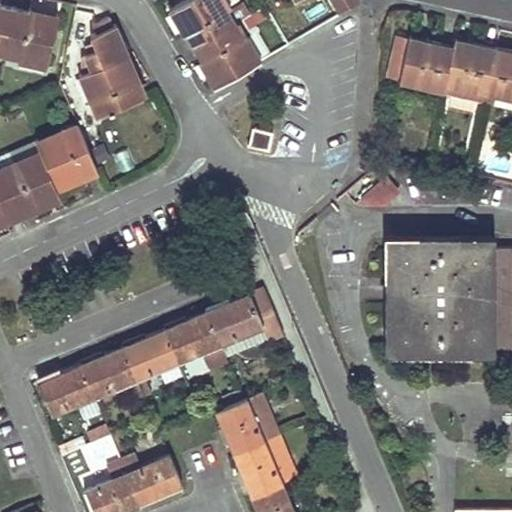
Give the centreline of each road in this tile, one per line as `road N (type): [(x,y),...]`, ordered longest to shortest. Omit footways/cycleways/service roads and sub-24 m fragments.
road 1 (residential): [(206,152),(261,189),(390,511)]
road 2 (residential): [(206,152),(177,180),(0,262)]
road 3 (residential): [(125,0),(196,112),(206,152)]
road 4 (residential): [(0,357),(65,511)]
